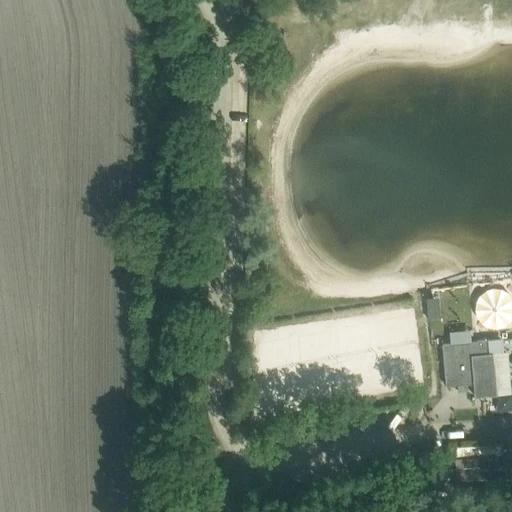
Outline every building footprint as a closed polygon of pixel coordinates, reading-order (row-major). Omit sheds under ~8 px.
[(506,326),(507,290),(473,289),(472,325),(506,326)] [(466,296),(445,297),(446,318),(466,317),(466,296)] [(475,384),(476,396),(498,395),(494,353),(490,353),(489,339),(475,340),(443,343),(447,386),(475,384)] [(417,405),(387,407),(388,425),(419,423),(417,405)] [(506,475),(503,445),(455,448),(457,479),(506,475)]
